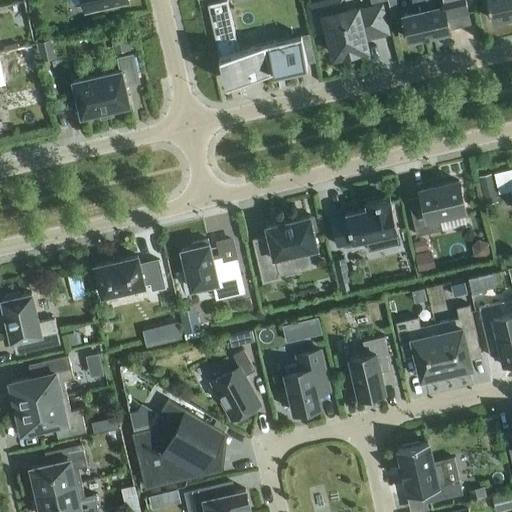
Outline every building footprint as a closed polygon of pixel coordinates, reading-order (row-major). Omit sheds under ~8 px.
[(82,0),(85,10),(128,0),(82,0)] [(226,0),(224,0),(207,4),(224,75),(225,82),(236,80),(303,64),(307,63),(301,35),(297,36),(238,50),(226,0)] [(449,30),(446,16),(455,14),(455,16),(468,13),(465,0),(425,0),(427,9),(403,14),(404,19),(400,20),(404,35),(408,34),(409,39),(449,30)] [(511,0),(487,0),(488,1),(485,2),(488,17),(492,16),(493,20),(511,15),(511,0)] [(363,37),(386,31),(380,6),(357,11),(356,8),(333,14),(330,2),(311,7),(316,30),(328,27),(334,55),(344,52),(344,54),(356,52),(356,50),(365,47),(363,37)] [(131,49),(127,32),(110,36),(114,53),(131,49)] [(37,43),(41,60),(55,57),(50,39),(37,43)] [(125,85),(139,82),(133,54),(118,58),(120,69),(73,80),(81,115),(99,111),(100,111),(111,109),(111,108),(130,104),(125,85)] [(511,168),(495,173),(499,191),(511,189),(511,191),(511,168)] [(494,186),(491,174),(479,176),(482,189),(494,186)] [(423,203),(410,206),(417,235),(443,229),(439,215),(465,209),(459,181),(420,190),(423,203)] [(497,201),(494,186),(482,189),(486,203),(497,201)] [(346,214),(330,218),(337,245),(398,231),(390,197),(365,203),(367,208),(345,213),(346,214)] [(313,230),(317,229),(314,216),(310,217),(309,215),(267,225),(269,235),(253,239),(263,282),(280,278),(279,274),(297,270),(293,252),(317,247),(313,230)] [(192,247),(182,249),(191,288),(212,283),(216,299),(245,292),(237,258),(223,261),(222,256),(212,259),(208,239),(191,243),(192,247)] [(428,249),(426,239),(413,242),(415,252),(428,249)] [(489,252),(487,243),(479,240),(472,246),(474,255),(483,258),(489,252)] [(415,255),(420,273),(432,270),(428,252),(415,255)] [(95,265),(102,295),(150,284),(151,290),(166,287),(159,260),(140,264),(138,255),(95,265)] [(335,268),(339,283),(350,281),(346,265),(335,268)] [(483,290),(483,288),(480,275),(468,278),(472,293),(483,290)] [(6,315),(5,315),(8,325),(12,340),(28,336),(31,350),(60,343),(54,318),(38,322),(32,293),(21,295),(20,291),(4,295),(5,299),(2,300),(6,315)] [(511,312),(503,314),(500,302),(478,307),(484,333),(496,330),(505,367),(511,365),(511,312)] [(459,318),(435,323),(446,372),(453,371),(454,375),(469,371),(468,367),(471,367),(467,346),(470,340),(477,339),(469,304),(456,307),(459,318)] [(182,318),(185,333),(199,330),(196,315),(182,318)] [(305,320),(303,320),(307,337),(321,333),(317,317),(305,320)] [(446,372),(435,323),(420,326),(418,317),(395,322),(402,352),(414,349),(421,378),(424,378),(425,381),(440,378),(439,374),(446,372)] [(183,337),(179,321),(165,325),(169,340),(183,337)] [(254,340),(252,332),(241,336),(243,343),(254,340)] [(362,340),(366,354),(350,358),(359,397),(385,391),(378,362),(390,359),(384,335),(362,340)] [(211,381),(231,418),(260,403),(244,375),(255,369),(243,348),(233,354),(239,366),(211,381)] [(297,354),(299,363),(284,367),(294,412),(305,409),(306,414),(319,411),(318,406),(320,406),(317,393),(329,390),(320,349),(297,354)] [(10,395),(13,408),(67,395),(64,380),(73,377),(68,354),(41,360),(44,374),(11,381),(14,394),(10,395)] [(67,395),(13,408),(16,420),(20,419),(23,432),(55,425),(58,438),(86,431),(80,408),(71,410),(67,395)] [(225,433),(213,426),(168,400),(152,429),(134,433),(146,486),(221,469),(225,433)] [(91,422),(94,433),(105,431),(102,419),(91,422)] [(402,445),(402,446),(398,447),(401,463),(400,463),(404,478),(405,478),(408,493),(424,489),(427,501),(462,493),(459,479),(447,482),(442,459),(432,462),(428,441),(419,443),(418,441),(402,445)] [(34,483),(36,492),(81,482),(78,468),(87,465),(82,443),(58,448),(61,460),(31,467),(31,470),(27,471),(30,484),(34,483)] [(98,511),(95,494),(85,496),(81,482),(36,492),(39,502),(35,503),(36,511),(98,511)] [(247,511),(246,505),(249,504),(245,489),(213,496),(211,485),(183,491),(188,511),(247,511)] [(487,496),(484,486),(469,490),(471,500),(487,496)] [(497,511),(511,508),(511,490),(492,495),(496,511),(497,511)] [(159,493),(149,496),(152,508),(162,506),(159,493)] [(140,511),(138,502),(125,505),(126,511),(140,511)]
